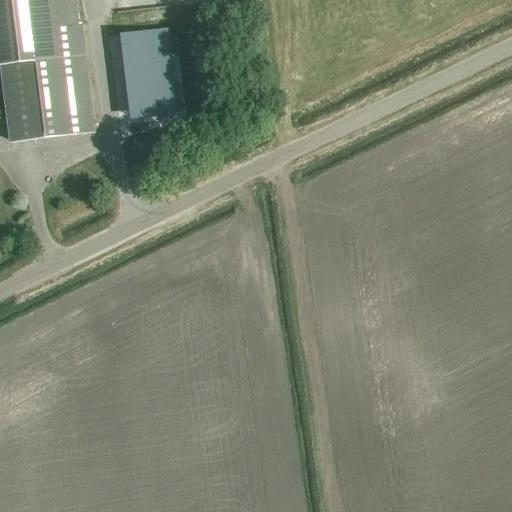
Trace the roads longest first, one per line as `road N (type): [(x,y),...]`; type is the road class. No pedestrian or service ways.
road 1 (unclassified): [(0,289),(511,45)]
road 2 (unknown): [(128,227),(94,0)]
